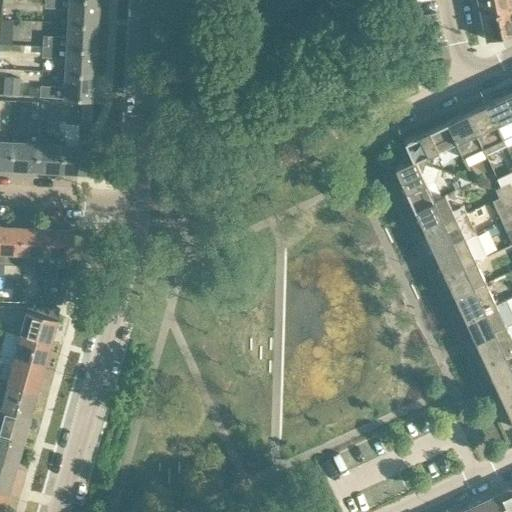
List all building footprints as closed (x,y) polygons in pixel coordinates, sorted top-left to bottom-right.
[(45,0),(45,6),(69,8),(68,22),(96,23),(97,0),(45,0)] [(511,0),(477,0),(480,14),(511,7),(511,0)] [(511,7),(480,14),(485,39),(511,33),(511,7)] [(14,42),(15,18),(4,18),(3,33),(4,33),(3,41),(14,42)] [(68,37),(43,35),(43,45),(56,46),(67,47),(94,48),(96,23),(68,22),(68,37)] [(67,57),(66,72),(93,73),(94,48),(67,47),(56,46),(43,45),(42,55),(67,57)] [(92,87),(93,73),(66,72),(65,88),(41,86),(40,96),(92,99),(92,87)] [(30,85),(29,95),(40,96),(41,86),(30,85)] [(511,108),(505,94),(486,103),(501,137),(511,132),(511,108)] [(486,103),(466,112),(482,146),(486,155),(506,146),(501,137),(486,103)] [(462,156),(482,146),(466,112),(446,121),(456,141),(455,142),(462,156)] [(12,142),(11,167),(37,168),(38,143),(39,116),(30,116),(29,143),(12,142)] [(38,143),(37,168),(62,170),(64,145),(64,139),(64,131),(48,130),(49,117),(39,116),(38,143)] [(64,145),(62,170),(88,171),(89,146),(91,119),(82,119),(81,132),(80,145),(76,145),(64,145)] [(446,121),(404,141),(407,149),(404,156),(424,163),(428,154),(439,149),(455,142),(456,141),(446,121)] [(0,166),(11,167),(12,142),(0,141),(0,166)] [(402,164),(394,167),(414,210),(434,200),(421,172),(424,163),(404,156),(402,164)] [(511,170),(496,178),(501,188),(510,184),(511,182),(511,170)] [(449,174),(446,182),(453,184),(456,176),(449,174)] [(511,190),(511,186),(510,184),(501,188),(495,191),(498,197),(511,190)] [(492,200),(497,211),(511,203),(511,190),(498,197),(492,200)] [(414,210),(424,231),(466,212),(463,205),(452,210),(445,195),(434,200),(414,210)] [(511,203),(497,211),(501,221),(511,216),(511,203)] [(424,231),(434,253),(465,239),(476,234),(466,212),(424,231)] [(511,216),(501,221),(511,244),(511,243),(511,216)] [(21,252),(23,228),(0,226),(0,276),(3,277),(4,262),(21,263),(21,252)] [(23,228),(21,252),(38,253),(37,279),(44,279),(45,279),(46,253),(48,229),(23,228)] [(46,253),(45,279),(55,279),(56,264),(57,254),(71,254),(73,231),(73,230),(48,229),(46,253)] [(465,239),(434,253),(444,275),(475,261),(486,256),(476,234),(465,239)] [(444,275),(454,297),(485,282),(475,261),(444,275)] [(44,299),(62,300),(68,280),(55,279),(45,279),(44,279),(44,299)] [(454,297),(464,319),(495,304),(485,282),(454,297)] [(495,304),(464,319),(474,340),(505,326),(511,322),(511,311),(506,299),(495,304)] [(25,310),(19,335),(50,343),(58,315),(60,308),(26,307),(25,310)] [(474,340),(484,362),(511,349),(511,340),(505,326),(474,340)] [(0,355),(12,359),(43,368),(50,343),(19,335),(4,331),(0,344),(0,355)] [(511,349),(484,362),(495,384),(511,375),(511,349)] [(0,381),(5,383),(36,392),(43,368),(12,359),(0,355),(0,381)] [(511,375),(495,384),(505,406),(511,402),(511,375)] [(0,407),(30,415),(36,392),(5,383),(0,381),(0,407)] [(0,433),(23,440),(30,415),(0,407),(0,433)] [(0,463),(15,468),(23,440),(0,433),(0,463)] [(0,490),(8,493),(15,468),(0,463),(0,490)] [(511,511),(511,485),(494,494),(502,511),(511,511)] [(0,511),(2,511),(8,493),(0,490),(0,511)] [(502,511),(494,494),(473,504),(476,511),(502,511)]
